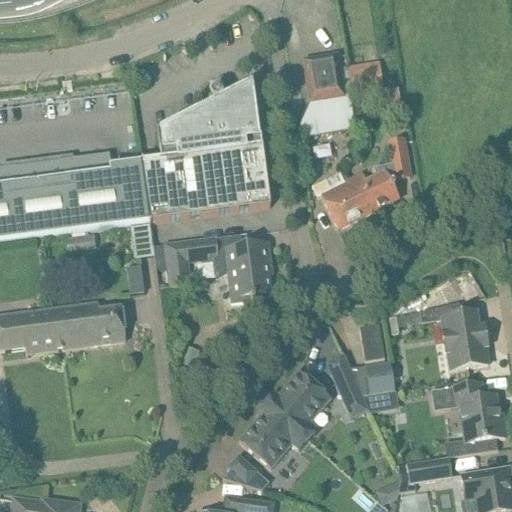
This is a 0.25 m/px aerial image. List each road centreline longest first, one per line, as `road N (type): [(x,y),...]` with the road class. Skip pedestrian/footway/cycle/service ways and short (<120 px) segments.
road 1 (residential): [(149,511),(168,456),(320,309)]
road 2 (unclassified): [(0,64),(71,65),(131,51),(228,0)]
road 3 (residential): [(511,187),(320,309)]
road 4 (residential): [(320,309),(290,116)]
road 5 (unknown): [(0,157),(125,142)]
